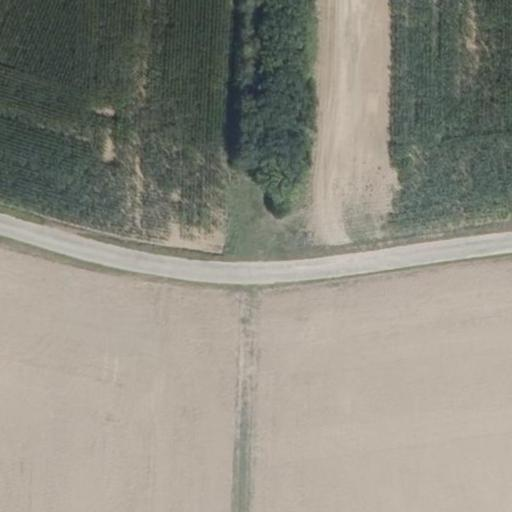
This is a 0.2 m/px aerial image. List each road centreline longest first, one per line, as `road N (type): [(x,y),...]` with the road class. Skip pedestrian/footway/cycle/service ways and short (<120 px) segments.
road 1 (unclassified): [(511,240),(257,274),(118,260),(0,228)]
road 2 (track): [(257,274),(243,511)]
